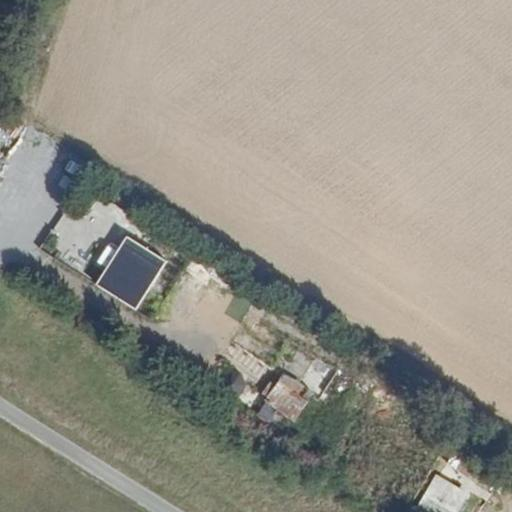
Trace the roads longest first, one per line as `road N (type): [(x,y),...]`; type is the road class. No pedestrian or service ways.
road 1 (track): [(181,331),(0,241)]
road 2 (unclassified): [(0,406),(166,511)]
